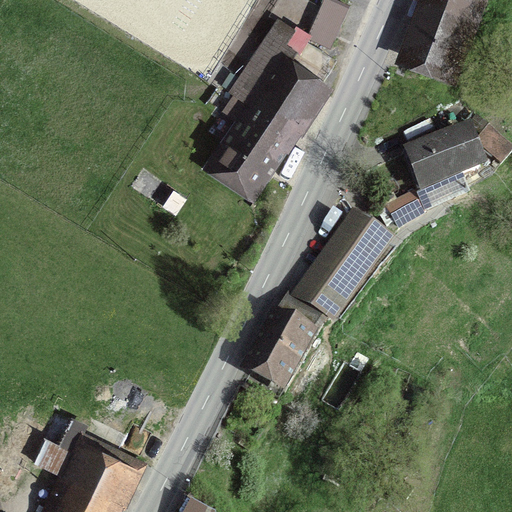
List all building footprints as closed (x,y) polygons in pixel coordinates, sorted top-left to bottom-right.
[(353,6),(340,0),(326,0),(307,42),(332,53),(353,6)] [(433,0),(432,4),(413,58),(462,75),(481,21),(488,0),(433,0)] [(217,171),(253,197),(332,91),(296,64),(217,171)] [(465,123),(400,148),(418,195),(483,170),(465,123)] [(496,161),(507,149),(486,128),(475,139),(496,161)] [(403,248),(366,220),(301,307),(338,335),(403,248)] [(323,344),(288,325),(257,381),(292,401),(323,344)] [(104,511),(126,465),(19,417),(13,430),(0,423),(0,448),(1,448),(0,449),(0,488),(10,493),(24,461),(61,477),(45,511),(104,511)]
